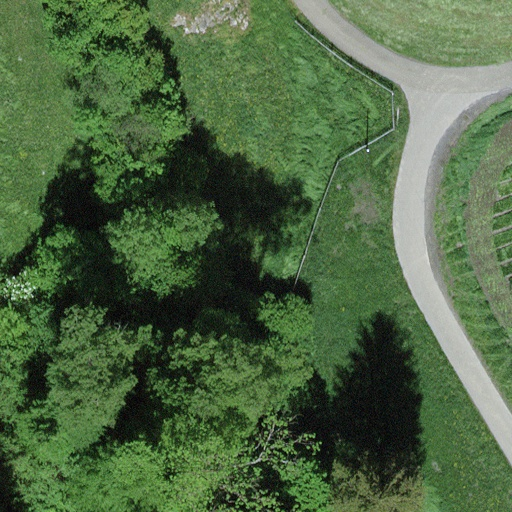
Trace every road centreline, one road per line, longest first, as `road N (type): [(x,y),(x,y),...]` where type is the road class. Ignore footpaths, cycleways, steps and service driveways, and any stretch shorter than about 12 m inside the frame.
road 1 (unclassified): [(511,469),(399,298),(385,190),(418,105),(511,69)]
road 2 (track): [(418,105),(293,0)]
